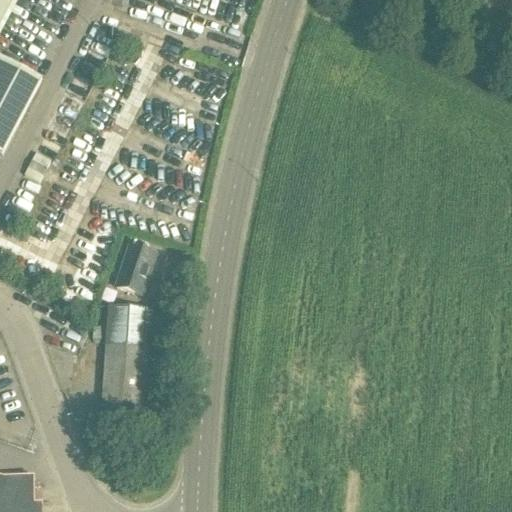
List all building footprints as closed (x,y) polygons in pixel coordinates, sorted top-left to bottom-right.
[(0,156),(1,157),(39,84),(0,63),(0,156)] [(52,168),(55,160),(38,154),(35,162),(52,168)] [(31,168),(27,178),(44,183),(47,173),(31,168)] [(141,300),(155,259),(129,251),(115,291),(141,300)] [(168,434),(169,418),(163,417),(170,315),(108,310),(101,413),(151,417),(150,434),(168,434)] [(1,486),(0,485),(0,511),(42,511),(42,507),(34,507),(34,486),(1,486)]
